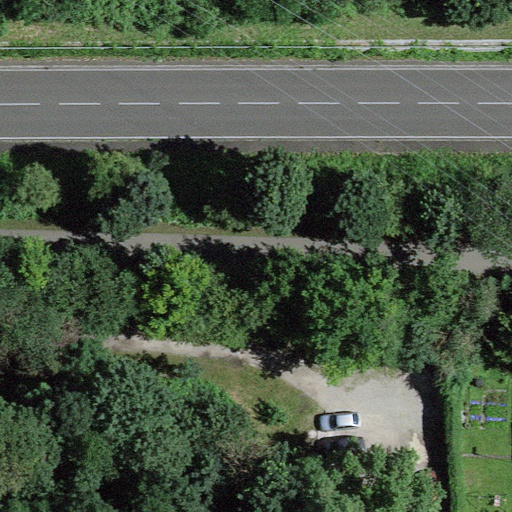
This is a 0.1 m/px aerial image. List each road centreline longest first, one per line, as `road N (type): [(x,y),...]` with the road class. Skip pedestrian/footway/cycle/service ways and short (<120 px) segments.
road 1 (primary): [(0,102),(511,101)]
road 2 (track): [(0,338),(281,360),(358,399),(393,462),(394,511)]
